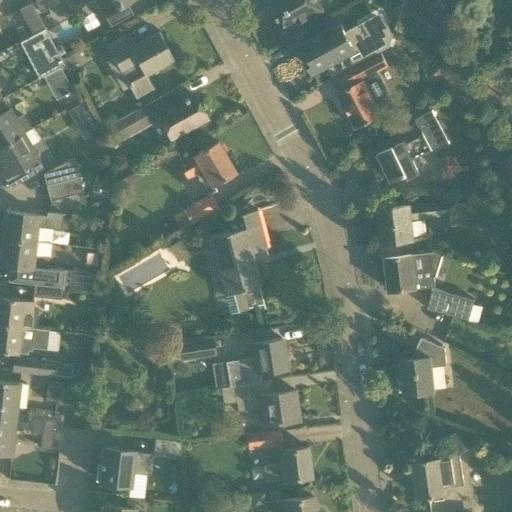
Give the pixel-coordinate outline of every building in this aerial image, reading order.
[(33,0),(39,11),(56,3),(54,0),(33,0)] [(67,0),(69,3),(73,10),(90,0),(94,0),(102,15),(104,14),(110,26),(132,14),(126,2),(129,0),(67,0)] [(271,0),(268,2),(284,32),(324,10),(318,0),(271,0)] [(37,14),(30,3),(19,9),(32,33),(43,27),(36,14),(37,14)] [(341,23),(301,45),(306,54),(302,56),(312,74),(326,66),(331,75),(388,47),(392,34),(387,25),(364,37),(357,25),(346,31),(341,23)] [(44,29),(19,42),(39,78),(64,64),(44,29)] [(135,97),(152,88),(144,74),(173,58),(158,32),(135,44),(129,33),(111,43),(106,45),(135,97)] [(373,99),(366,87),(370,85),(367,79),(388,68),(380,52),(356,64),(338,74),(346,89),(337,93),(356,128),(380,115),(381,118),(388,115),(393,110),(394,105),(392,99),(385,95),(379,96),(373,99)] [(43,76),(56,100),(73,90),(60,67),(43,76)] [(118,143),(159,119),(170,138),(206,119),(193,94),(169,107),(163,96),(173,90),(173,89),(130,113),(108,125),(118,143)] [(0,145),(23,133),(3,98),(0,99),(0,145)] [(81,103),(71,109),(84,133),(94,128),(81,103)] [(419,173),(412,160),(444,143),(438,130),(431,133),(424,120),(377,145),(380,152),(377,153),(391,182),(406,175),(408,179),(419,173)] [(43,169),(23,133),(0,145),(0,177),(7,174),(13,185),(9,187),(10,188),(43,169)] [(211,186),(235,172),(217,141),(196,153),(197,154),(179,165),(187,179),(202,170),(211,186)] [(78,177),(78,176),(90,173),(87,159),(79,162),(79,164),(75,165),(74,158),(43,174),(46,185),(78,177)] [(474,158),(457,159),(458,188),(476,187),(474,158)] [(46,185),(50,201),(82,192),(78,177),(46,185)] [(220,207),(211,193),(173,216),(182,230),(220,207)] [(383,242),(403,240),(413,239),(411,219),(428,217),(430,235),(447,233),(446,225),(473,222),(471,201),(458,202),(457,200),(379,208),(383,242)] [(228,230),(209,235),(224,293),(234,290),(240,309),(247,307),(247,308),(263,304),(250,252),(266,248),(256,209),(242,213),(240,207),(223,212),(228,230)] [(2,237),(34,241),(51,243),(53,228),(61,230),(63,214),(47,211),(46,215),(5,211),(2,237)] [(62,287),(62,285),(89,288),(91,273),(48,268),(49,258),(32,256),(34,241),(2,237),(0,255),(0,264),(9,265),(8,281),(34,284),(62,287)] [(184,247),(180,240),(168,246),(173,254),(184,247)] [(68,243),(64,255),(81,259),(85,247),(68,243)] [(443,255),(433,252),(385,257),(388,291),(435,286),(434,277),(436,277),(443,255)] [(34,284),(33,296),(60,299),(60,298),(69,299),(70,289),(62,288),(62,287),(34,284)] [(452,293),(447,314),(469,320),(474,300),(452,293)] [(0,323),(36,328),(38,313),(31,312),(32,300),(0,296),(0,323)] [(26,354),(26,350),(31,351),(32,347),(46,349),(49,330),(36,328),(0,323),(0,351),(9,352),(26,354)] [(281,338),(252,342),(254,357),(236,360),(238,370),(226,372),(228,384),(228,386),(251,383),(261,381),(260,380),(259,372),(286,368),(281,338)] [(439,346),(421,338),(411,359),(402,360),(405,393),(433,391),(431,368),(447,366),(445,349),(439,346)] [(212,339),(176,344),(179,360),(214,354),(212,339)] [(56,375),(58,362),(13,357),(11,370),(56,375)] [(213,361),(215,384),(224,383),(221,360),(213,361)] [(0,380),(0,405),(16,407),(25,408),(28,385),(19,384),(19,382),(0,380)] [(261,381),(251,383),(228,386),(216,388),(218,397),(222,396),(223,404),(236,402),(237,412),(261,408),(264,423),(298,418),(298,417),(296,417),(293,392),(295,391),(294,390),(267,393),(266,382),(271,381),(270,380),(261,381)] [(47,386),(45,401),(56,402),(58,387),(47,386)] [(0,429),(14,431),(16,407),(0,405),(0,429)] [(43,420),(41,434),(52,435),(54,421),(43,420)] [(447,438),(459,454),(473,443),(461,428),(447,438)] [(0,453),(11,455),(14,431),(0,429),(0,453)] [(248,448),(281,445),(279,431),(246,434),(248,448)] [(52,435),(41,434),(40,448),(50,450),(52,435)] [(153,452),(178,455),(182,456),(180,441),(155,438),(153,452)] [(265,481),(290,478),(310,476),(307,446),(279,450),(281,462),(263,464),(265,481)] [(148,453),(123,450),(103,448),(101,462),(100,462),(100,466),(101,467),(99,482),(129,485),(130,473),(146,474),(148,453)] [(418,499),(438,496),(445,495),(444,488),(464,485),(460,454),(413,461),(414,471),(415,471),(419,497),(418,498),(418,499)] [(314,511),(312,496),(264,502),(265,511),(314,511)]
